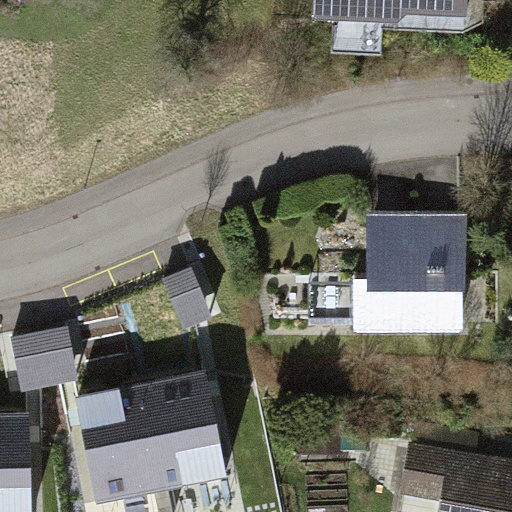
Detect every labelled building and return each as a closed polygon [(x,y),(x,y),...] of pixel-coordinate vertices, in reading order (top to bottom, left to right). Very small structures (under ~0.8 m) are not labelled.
[(306,0),(305,53),(322,53),(322,80),(372,81),(373,54),(458,56),(458,0),(306,0)] [(341,338),(341,355),(460,358),(463,234),(356,232),(355,302),(297,301),(297,337),(341,338)] [(163,275),(186,329),(215,317),(192,263),(163,275)] [(14,331),(25,389),(83,378),(71,320),(14,331)] [(185,380),(144,388),(165,490),(228,476),(208,375),(185,380)] [(144,388),(78,402),(99,503),(165,490),(144,388)] [(10,419),(0,419),(0,511),(33,511),(33,419),(10,419)] [(511,511),(511,453),(408,437),(396,509),(414,511),(511,511)]
